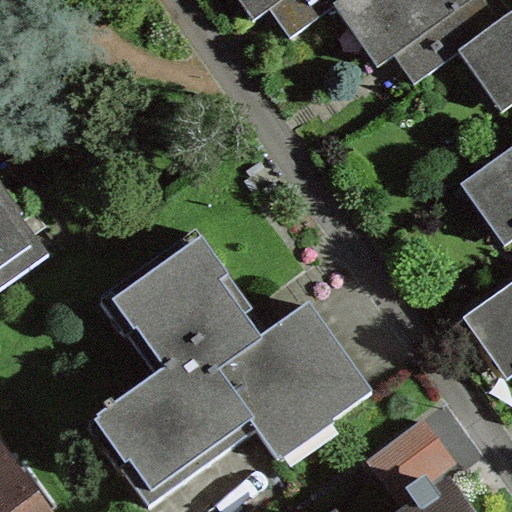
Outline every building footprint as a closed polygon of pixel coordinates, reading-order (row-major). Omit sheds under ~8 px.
[(4,0),(0,0),(0,37),(21,23),(4,0)] [(263,0),(292,39),(344,0),(263,0)] [(354,0),(415,84),(475,41),(500,24),(483,0),(354,0)] [(511,14),(500,24),(475,41),(511,93),(511,14)] [(511,150),(477,175),(511,222),(511,150)] [(0,290),(50,255),(22,215),(9,224),(0,210),(0,290)] [(279,459),(372,392),(309,306),(269,335),(195,233),(102,300),(158,376),(117,406),(112,400),(106,405),(110,411),(91,425),(150,506),(257,429),(279,459)] [(511,285),(483,307),(511,346),(511,285)] [(425,480),(450,461),(422,421),(369,461),(398,500),(409,492),(425,480)] [(49,511),(0,445),(0,511),(49,511)] [(462,511),(447,491),(438,498),(425,480),(409,492),(422,511),(420,511),(462,511)]
